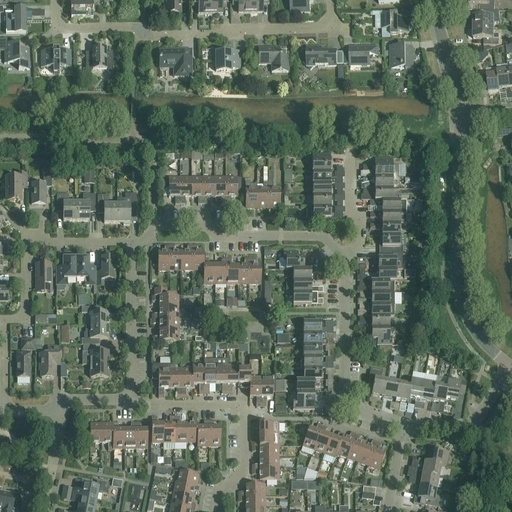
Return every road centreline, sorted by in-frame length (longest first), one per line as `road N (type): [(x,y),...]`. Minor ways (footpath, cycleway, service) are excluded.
road 1 (residential): [(62,409),(5,409),(4,320),(25,320),(26,242),(129,242)]
road 2 (residential): [(55,0),(55,20),(64,27),(136,27),(156,36),(324,27),(332,0)]
road 3 (unclassified): [(510,365),(474,331),(456,286),(458,118)]
road 4 (residential): [(129,242),(152,228),(204,225),(226,235),(323,236),(344,257)]
road 5 (residential): [(217,511),(225,483),(242,472),(239,407),(132,405)]
road 6 (residential): [(403,426),(344,405),(344,257)]
road 7 (residential): [(132,405),(129,242)]
road 8 (residential): [(510,365),(470,426),(403,426)]
road 9 (unclassified): [(458,118),(431,0)]
